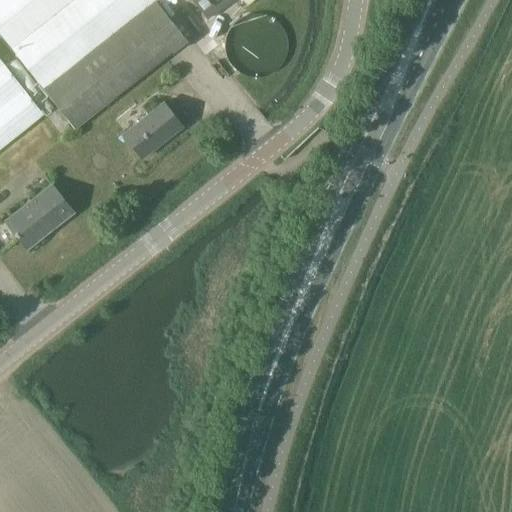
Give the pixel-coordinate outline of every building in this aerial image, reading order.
[(0,0),(0,35),(73,129),(187,40),(155,0),(0,0)] [(192,0),(207,19),(231,0),(192,0)] [(0,188),(63,139),(54,129),(0,60),(0,188)] [(164,103),(129,129),(123,133),(140,157),(181,127),(164,103)] [(27,249),(72,212),(50,185),(5,222),(27,249)]
